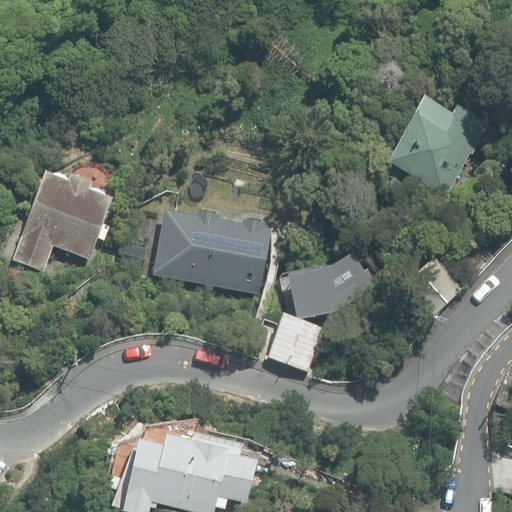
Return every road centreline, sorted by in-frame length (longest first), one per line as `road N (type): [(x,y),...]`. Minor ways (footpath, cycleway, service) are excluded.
road 1 (residential): [(0,434),(39,423),(81,388),(139,360),(283,391),(384,399),(419,381),(511,282)]
road 2 (residential): [(473,511),(478,405),(511,349)]
